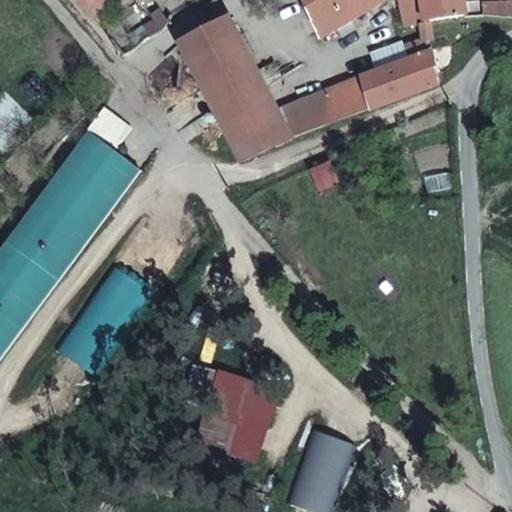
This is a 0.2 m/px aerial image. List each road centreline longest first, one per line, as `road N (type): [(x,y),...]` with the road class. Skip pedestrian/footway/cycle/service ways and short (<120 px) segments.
road 1 (track): [(474,82),(234,195),(501,511)]
road 2 (unclassified): [(511,41),(474,82),(466,154),(484,329),(511,471)]
road 3 (unclassified): [(68,0),(234,195)]
